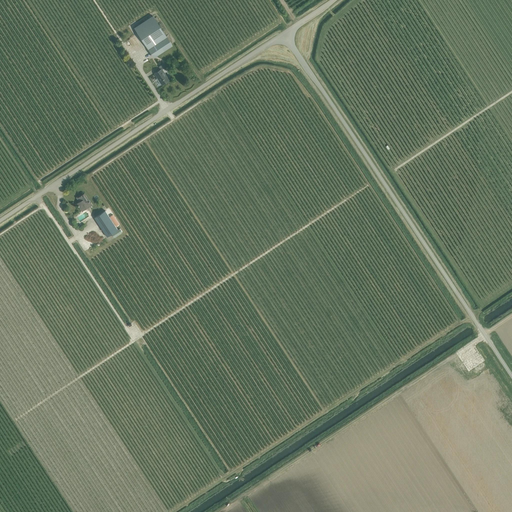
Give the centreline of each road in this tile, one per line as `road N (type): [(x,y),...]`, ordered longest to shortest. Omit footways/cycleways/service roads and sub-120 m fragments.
road 1 (unclassified): [(511,378),(283,34)]
road 2 (unclassified): [(283,34),(0,220)]
